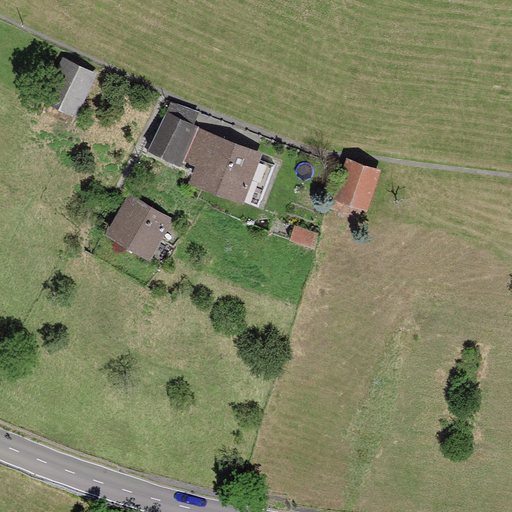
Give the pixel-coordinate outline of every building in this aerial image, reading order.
[(65,63),(44,105),(71,118),(92,77),(65,63)] [(168,115),(149,152),(179,167),(184,159),(199,131),(168,115)] [(260,158),(199,131),(184,159),(198,166),(191,182),(239,202),(260,158)] [(347,162),(334,202),(366,212),(379,172),(347,162)] [(128,202),(109,236),(150,258),(168,224),(128,202)]
